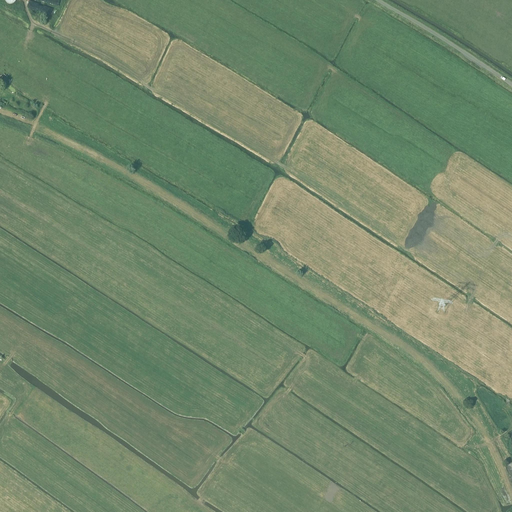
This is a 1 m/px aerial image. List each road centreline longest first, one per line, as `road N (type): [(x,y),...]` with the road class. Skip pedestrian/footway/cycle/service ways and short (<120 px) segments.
road 1 (track): [(511,501),(470,415),(413,353),(139,179),(0,111)]
road 2 (unclassified): [(377,0),(511,84)]
